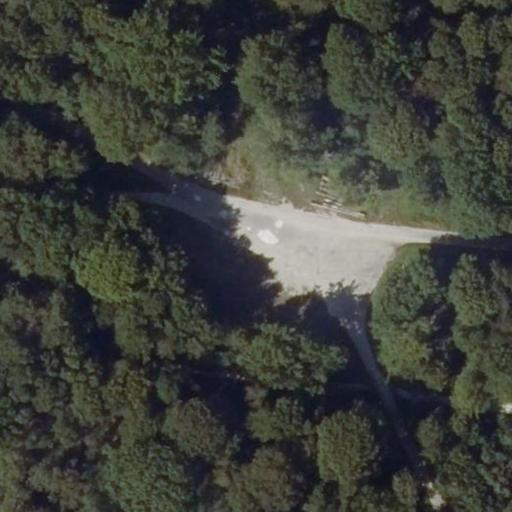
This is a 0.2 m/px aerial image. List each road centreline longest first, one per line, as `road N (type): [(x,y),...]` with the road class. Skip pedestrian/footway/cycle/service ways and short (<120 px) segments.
road 1 (track): [(319,233),(0,76)]
road 2 (track): [(0,194),(319,233)]
road 3 (track): [(319,233),(461,511)]
road 4 (track): [(511,0),(467,19),(299,11),(241,0)]
road 5 (track): [(201,0),(319,233)]
road 6 (track): [(374,0),(307,210)]
road 7 (track): [(319,233),(511,259)]
